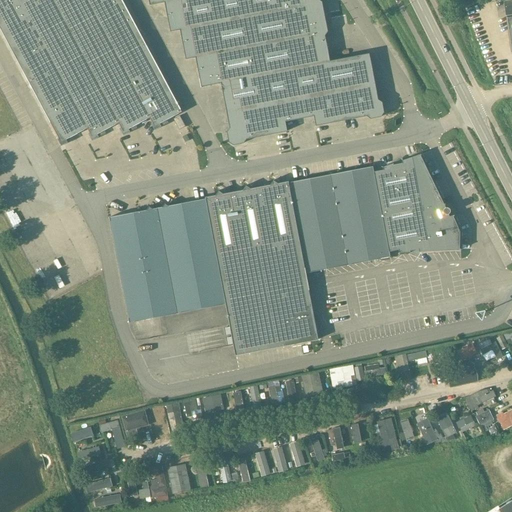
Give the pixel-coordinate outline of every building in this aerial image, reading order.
[(0,0),(0,26),(30,84),(30,85),(32,88),(33,89),(55,130),(59,138),(58,139),(62,146),(63,145),(68,142),(67,139),(85,130),(88,128),(91,133),(89,133),(93,140),(100,137),(98,134),(116,124),(119,123),(122,127),(120,128),(124,135),(131,131),(129,129),(147,119),(151,117),(153,122),(152,123),(155,130),(162,126),(161,123),(182,112),(149,49),(150,48),(148,45),(147,44),(122,0),(0,0)] [(244,143),(244,139),(288,131),(286,121),(315,115),(317,125),(371,115),(371,118),(382,116),(385,112),(383,102),(379,99),(370,53),(331,61),(325,32),(328,31),(323,1),(319,2),(318,0),(150,0),(151,4),(166,2),(171,31),(181,29),(187,59),(197,57),(202,86),(222,82),(231,127),(228,131),(230,142),(234,145),(244,143)] [(180,115),(174,119),(180,129),(186,126),(180,115)] [(412,157),(421,204),(430,251),(461,249),(461,248),(460,248),(460,231),(454,216),(455,216),(454,214),(450,216),(449,213),(450,209),(446,207),(445,204),(446,204),(445,203),(444,204),(421,155),(422,155),(421,154),(412,157)] [(374,171),(382,211),(421,204),(412,157),(402,160),(403,163),(394,164),(394,163),(393,163),(383,167),(384,169),(374,171)] [(374,171),(373,166),(365,168),(334,174),(333,172),(329,173),(329,175),(289,182),(300,241),(306,273),(390,256),(389,251),(382,211),(374,171)] [(289,181),(288,181),(288,183),(281,185),(274,180),(270,185),(260,186),(261,188),(272,246),(300,241),(289,182),(289,181)] [(253,190),(246,185),(243,190),(233,192),(233,193),(244,251),(272,246),(261,188),(253,190)] [(226,195),(219,190),(216,195),(206,197),(206,199),(217,256),(244,251),(233,193),(226,195)] [(217,256),(206,199),(169,206),(165,203),(163,207),(158,208),(178,313),(226,303),(219,264),(217,256)] [(399,249),(400,252),(410,252),(411,252),(410,250),(419,249),(420,252),(420,251),(430,251),(421,204),(382,211),(389,251),(399,249)] [(147,210),(137,212),(110,217),(119,264),(130,322),(178,313),(158,208),(153,209),(150,206),(147,210)] [(226,303),(234,345),(236,355),(319,339),(314,314),(308,310),(307,300),(310,295),(306,273),(300,241),(272,246),(244,251),(217,256),(219,264),(226,303)] [(508,346),(503,335),(497,338),(502,349),(508,346)] [(472,355),(477,352),(473,343),(472,342),(468,344),(468,345),(463,348),(458,351),(459,355),(462,360),(467,357),(468,359),(473,357),(472,355)] [(437,362),(449,356),(447,351),(446,351),(444,346),(436,350),(434,346),(431,348),(433,352),(431,353),(433,357),(432,358),(435,363),(437,362)] [(403,372),(410,370),(406,353),(395,356),(398,369),(402,368),(403,372)] [(449,367),(447,367),(448,372),(448,374),(448,375),(451,387),(478,381),(478,380),(479,380),(478,377),(477,377),(475,364),(471,362),(454,366),(453,362),(448,364),(449,367)] [(379,364),(365,366),(367,377),(381,375),(379,364)] [(353,365),(330,369),(333,388),(353,385),(351,373),(354,372),(353,365)] [(362,366),(355,367),(357,381),(365,379),(362,366)] [(294,380),(285,382),(290,403),(298,401),(294,380)] [(255,400),(260,399),(259,394),(258,395),(256,385),(246,388),(250,405),(256,404),(255,400)] [(478,405),(496,396),(493,390),(491,391),(489,388),(478,391),(465,397),(471,411),(479,407),(478,405)] [(206,413),(225,409),(221,394),(203,398),(206,413)] [(186,409),(182,410),(183,414),(187,413),(188,417),(192,416),(193,417),(202,415),(200,407),(197,407),(195,398),(184,401),(186,409)] [(177,427),(184,425),(179,402),(172,403),(172,404),(166,406),(168,414),(174,413),(177,427)] [(478,415),(476,416),(481,426),(481,425),(485,432),(488,430),(486,427),(493,424),(492,422),(494,421),(494,419),(489,409),(485,411),(478,415)] [(511,409),(504,414),(503,412),(497,415),(504,429),(511,425),(511,409)] [(134,413),(122,416),(127,431),(130,442),(139,440),(136,429),(138,428),(149,425),(145,410),(134,413)] [(437,418),(446,436),(447,438),(457,433),(448,413),(437,418)] [(463,432),(477,426),(472,415),(458,422),(463,432)] [(405,432),(401,433),(403,441),(415,437),(409,418),(401,420),(405,432)] [(417,423),(428,445),(428,447),(447,438),(446,436),(443,437),(441,433),(439,434),(437,430),(434,431),(428,418),(417,423)] [(381,432),(377,433),(381,448),(390,446),(392,451),(399,449),(399,448),(403,447),(401,439),(397,440),(392,422),(379,425),(381,432)] [(358,424),(333,429),(337,451),(344,449),(342,443),(354,441),(354,444),(361,442),(358,424)] [(74,442),(95,435),(92,426),(71,433),(74,442)] [(318,460),(325,458),(319,439),(312,442),(315,451),(311,453),(312,457),(316,455),(318,460)] [(297,466),(306,463),(300,440),(290,443),(297,466)] [(101,445),(80,450),(82,459),(103,454),(101,445)] [(375,445),(368,447),(370,456),(377,454),(375,445)] [(345,458),(344,452),(332,455),(333,461),(345,458)] [(245,460),(238,462),(243,482),(250,481),(245,460)] [(105,461),(85,466),(88,475),(107,470),(105,461)] [(151,486),(150,488),(152,498),(167,496),(162,466),(154,468),(156,479),(151,480),(151,486)] [(201,487),(210,485),(206,466),(197,467),(201,487)] [(186,471),(170,474),(173,493),(189,490),(186,471)] [(87,481),(88,491),(113,487),(112,478),(87,481)] [(336,511),(325,478),(276,495),(274,489),(209,511),(336,511)] [(135,480),(128,482),(131,497),(138,496),(135,480)] [(96,497),(97,506),(123,503),(122,494),(96,497)] [(511,511),(511,500),(499,508),(501,511),(511,511)]
